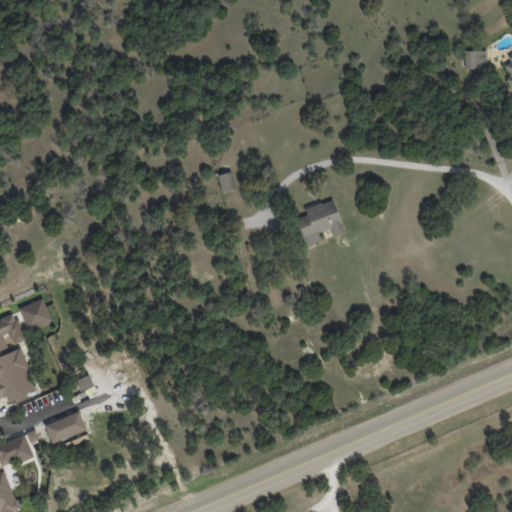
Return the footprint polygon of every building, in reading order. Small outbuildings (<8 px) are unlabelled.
[(464,51),(464,68),(486,67),(485,50),(464,51)] [(511,89),(511,56),(502,63),(510,76),(506,79),(511,89)] [(220,191),(235,189),(232,172),(217,174),(220,191)] [(321,241),(318,232),(329,229),(332,236),(344,232),(332,199),(303,209),(306,215),(292,220),(301,247),(321,241)] [(51,320),(41,298),(18,309),(29,330),(51,320)] [(34,392),(20,348),(8,352),(3,335),(9,333),(12,343),(23,340),(15,316),(0,320),(0,398),(6,397),(7,401),(34,392)] [(74,381),(79,392),(93,386),(88,375),(74,381)] [(85,429),(78,411),(44,425),(51,443),(85,429)] [(30,442),(38,438),(34,429),(25,433),(30,442)] [(0,444),(0,511),(12,511),(18,509),(4,471),(0,472),(0,467),(31,456),(24,435),(0,444)]
